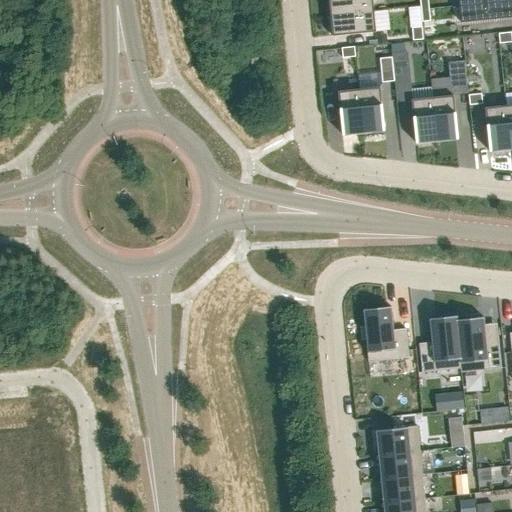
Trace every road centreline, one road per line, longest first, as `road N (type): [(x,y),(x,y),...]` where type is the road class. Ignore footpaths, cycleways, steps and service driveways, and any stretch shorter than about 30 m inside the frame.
road 1 (residential): [(347,511),(325,301),(336,280),(370,269),(511,286)]
road 2 (residential): [(292,0),(305,128),(330,169),(511,188)]
road 3 (tertiary): [(300,214),(511,239)]
road 4 (residential): [(0,384),(57,379),(88,408),(96,511)]
road 5 (unclassified): [(155,374),(168,511)]
road 6 (tertiary): [(116,5),(111,129)]
road 7 (tertiary): [(146,125),(116,5)]
